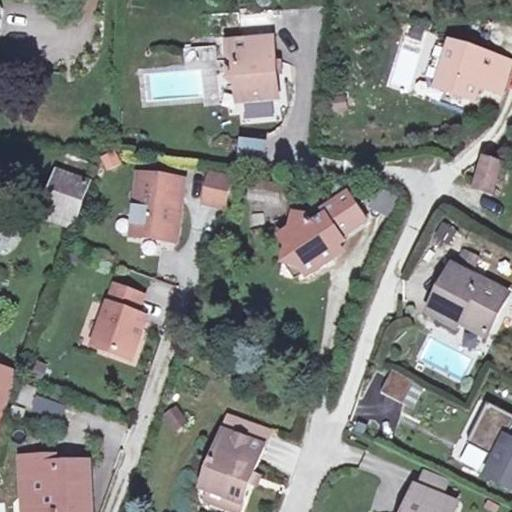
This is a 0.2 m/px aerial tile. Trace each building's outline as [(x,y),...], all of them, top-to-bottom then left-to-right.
[(286,101),(281,41),(236,44),(237,60),(243,64),(246,104),(286,101)] [(436,78),(449,83),(458,53),(444,49),(436,78)] [(458,53),(449,83),(448,87),(455,89),(454,95),(483,105),(488,93),(510,100),(511,92),(511,65),(459,49),(458,53)] [(262,159),(265,139),(238,136),(235,156),(262,159)] [(484,195),(497,208),(510,170),(494,164),(484,195)] [(173,240),(181,178),(136,173),(128,235),(173,240)] [(83,230),(98,185),(68,175),(53,219),(83,230)] [(229,180),(210,176),(203,205),(223,209),(229,180)] [(286,188),(261,184),(258,199),(283,204),(286,188)] [(386,215),(392,193),(373,187),(367,209),(386,215)] [(308,225),(304,216),(291,212),(286,228),(274,234),(281,246),(276,261),(291,266),(297,277),(317,266),(315,261),(321,258),(328,260),(332,248),(338,245),(336,241),(361,228),(363,223),(349,197),(320,212),(323,217),(308,225)] [(321,258),(315,261),(317,266),(328,260),(321,258)] [(481,283),(453,269),(429,316),(458,331),(461,324),(488,338),(500,314),(508,299),(509,297),(498,292),(481,283)] [(488,270),(481,283),(498,292),(504,278),(488,270)] [(114,286),(92,347),(131,361),(146,318),(136,314),(143,297),(114,286)] [(511,301),(508,299),(500,314),(511,320),(511,301)] [(21,377),(0,369),(0,416),(7,419),(21,377)] [(424,384),(402,373),(390,395),(413,407),(424,384)] [(62,422),(67,406),(37,396),(32,412),(62,422)] [(511,413),(497,406),(476,447),(505,461),(496,478),(511,486),(511,413)] [(224,471),(214,499),(245,510),(272,436),(232,422),(216,468),(224,471)] [(21,456),(23,495),(34,495),(35,511),(90,511),(88,465),(59,466),(44,467),(42,456),(21,456)] [(58,456),(42,456),(44,467),(59,466),(58,456)] [(440,477),(433,494),(455,503),(461,486),(440,477)] [(455,503),(433,494),(429,492),(420,511),(469,511),(470,510),(455,503)] [(24,511),(35,511),(34,495),(23,495),(24,511)] [(244,511),(245,510),(214,499),(212,509),(220,511),(244,511)]
